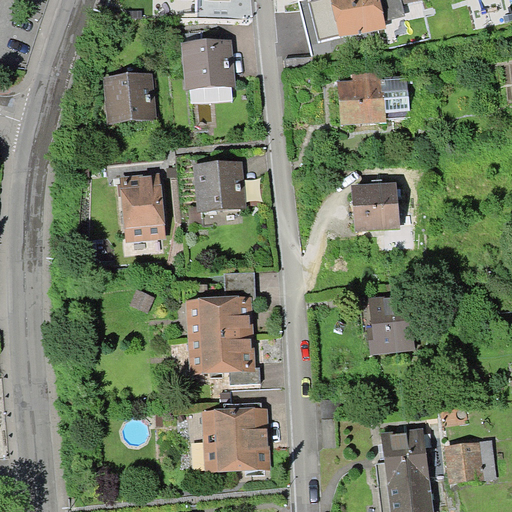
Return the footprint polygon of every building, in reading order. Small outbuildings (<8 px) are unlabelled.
[(336,0),(328,2),(338,41),(382,30),(378,14),(400,9),(400,7),(419,2),(418,0),(336,0)] [(187,93),(229,90),(225,46),(184,50),(187,93)] [(282,62),(284,76),(312,73),(311,59),(282,62)] [(314,73),(312,73),(284,76),(288,121),(319,116),(314,73)] [(379,78),(357,80),(358,88),(336,90),(340,128),(408,121),(406,106),(419,105),(417,83),(379,86),(379,78)] [(150,123),(146,79),(105,83),(109,126),(150,123)] [(216,213),(240,211),(236,168),(195,172),(200,230),(217,228),(216,213)] [(160,238),(155,183),(120,186),(125,238),(139,237),(139,240),(160,238)] [(415,228),(411,189),(380,192),(379,184),(372,185),(372,192),(350,194),(354,234),(396,231),(396,229),(415,228)] [(222,278),(222,292),(253,290),(252,276),(222,278)] [(191,342),(246,338),(244,305),(254,305),(253,290),(222,292),(223,305),(192,307),(193,320),(190,320),(191,342)] [(129,308),(145,314),(151,301),(135,294),(129,308)] [(449,294),(434,296),(437,321),(453,319),(449,294)] [(369,357),(411,352),(404,302),(368,306),(372,335),(367,336),(369,357)] [(248,372),(246,338),(191,342),(192,363),(195,362),(196,376),(227,374),(228,388),(258,387),(257,371),(248,372)] [(318,403),(320,423),(350,421),(349,401),(318,403)] [(211,474),(263,471),(259,407),(222,409),(223,417),(205,418),(207,461),(211,461),(211,474)] [(352,448),(350,421),(320,423),(321,450),(352,448)] [(373,467),(376,488),(425,482),(420,436),(380,441),(383,466),(373,467)] [(450,486),(494,481),(489,447),(475,449),(475,447),(445,451),(450,486)] [(429,511),(425,482),(376,488),(379,511),(429,511)]
